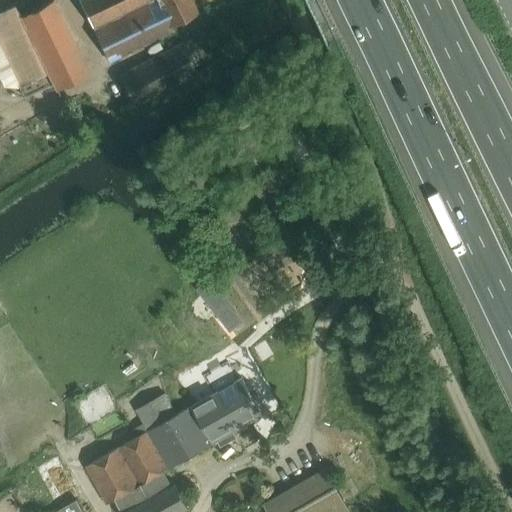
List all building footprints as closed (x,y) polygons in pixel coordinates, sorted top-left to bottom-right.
[(20,16),(27,30),(54,83),(56,88),(88,72),(53,0),(20,16)] [(110,62),(173,31),(170,25),(196,12),(189,0),(79,0),(80,0),(110,62)] [(11,8),(0,13),(0,47),(24,98),(54,83),(27,30),(23,32),(11,8)] [(197,74),(181,43),(120,75),(136,105),(197,74)] [(175,188),(194,217),(207,208),(188,179),(175,188)] [(231,329),(241,321),(209,280),(199,289),(231,329)] [(263,415),(254,398),(242,377),(177,414),(165,393),(137,410),(144,423),(131,431),(135,438),(86,466),(107,504),(116,499),(122,511),(182,511),(190,508),(176,483),(171,485),(164,472),(219,441),(220,442),(226,443),(232,439),(235,433),(234,432),(263,415)] [(350,511),(326,468),(262,504),(266,511),(350,511)] [(86,511),(75,497),(53,511),(86,511)]
